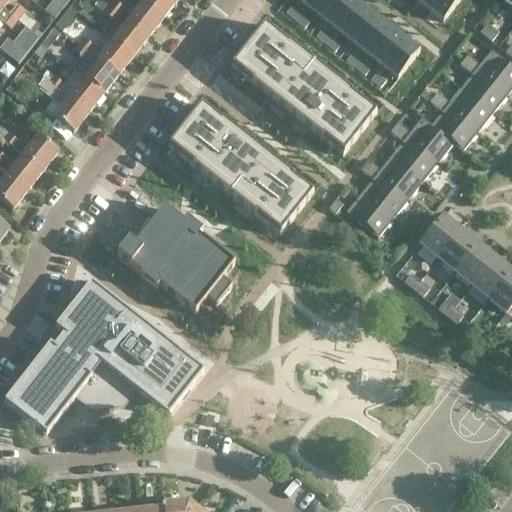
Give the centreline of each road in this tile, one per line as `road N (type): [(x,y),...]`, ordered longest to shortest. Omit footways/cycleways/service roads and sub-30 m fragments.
road 1 (residential): [(0,341),(20,314),(45,234),(231,0)]
road 2 (residential): [(285,511),(242,478),(156,452),(0,474)]
